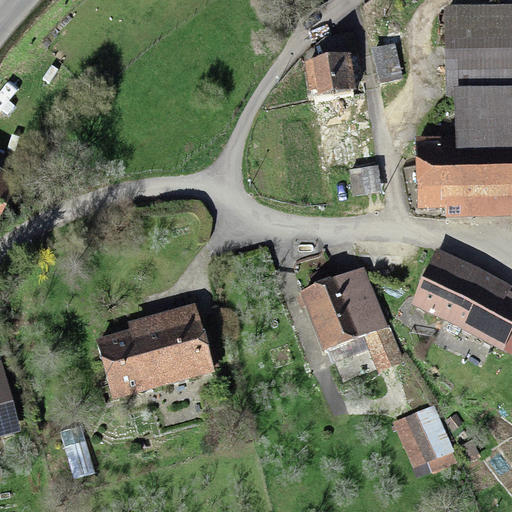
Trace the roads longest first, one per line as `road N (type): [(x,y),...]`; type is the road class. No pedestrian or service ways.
road 1 (residential): [(511,272),(429,236),(265,220),(223,186)]
road 2 (residential): [(0,255),(85,209),(136,194),(223,186)]
road 3 (residential): [(223,186),(265,85),(352,0)]
